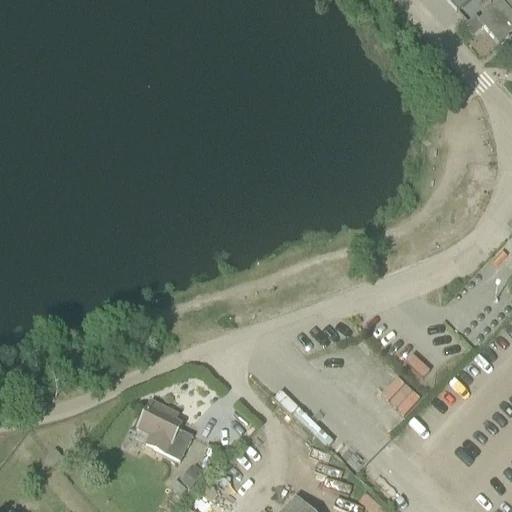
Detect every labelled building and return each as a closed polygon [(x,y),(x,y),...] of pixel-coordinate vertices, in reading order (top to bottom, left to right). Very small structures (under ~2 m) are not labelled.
[(446,0),(459,14),(474,0),(446,0)] [(511,0),(493,0),(499,6),(478,23),(475,19),(463,30),(472,40),(483,30),(499,48),(500,47),(508,40),(507,38),(511,33),(511,0)] [(192,441),(180,434),(182,429),(175,425),(178,418),(151,404),(147,412),(136,433),(148,440),(144,449),(179,467),(192,441)] [(297,409),(290,416),(325,449),(332,442),(297,409)] [(341,447),(336,453),(346,463),(351,457),(341,447)] [(52,470),(63,461),(55,452),(45,461),(52,470)] [(190,493),(200,481),(190,472),(189,471),(179,483),(190,493)] [(175,483),(170,489),(180,499),(186,493),(175,483)] [(381,511),(364,496),(358,503),(367,511),(381,511)] [(284,511),(306,511),(295,501),(284,511)]
